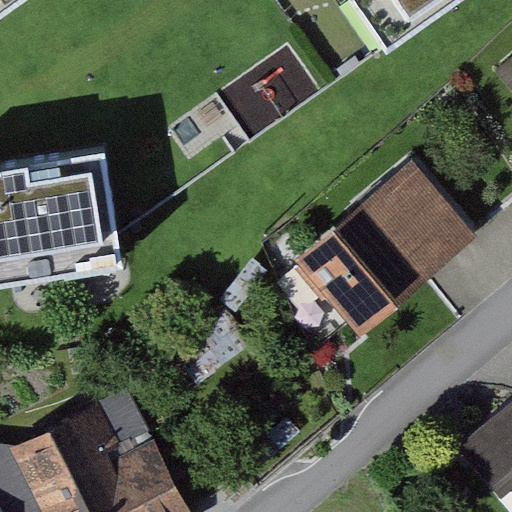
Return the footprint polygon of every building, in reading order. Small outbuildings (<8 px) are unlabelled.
[(0,0),(0,16),(22,0),(0,0)] [(365,0),(401,51),(475,0),(365,0)] [(0,285),(124,266),(106,155),(0,171),(0,285)] [(296,258),(360,334),(429,274),(438,266),(453,253),(464,243),(476,232),(479,232),(415,157),(296,258)] [(46,511),(45,511),(192,511),(123,386),(11,447),(46,511)] [(511,397),(458,444),(511,505),(511,397)] [(2,430),(0,431),(0,493),(10,511),(44,511),(46,511),(11,447),(2,430)]
